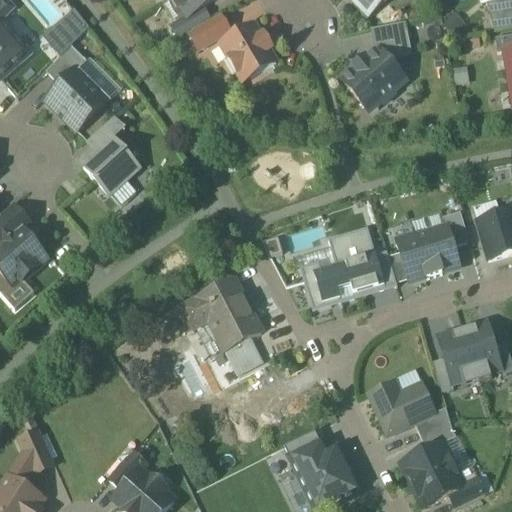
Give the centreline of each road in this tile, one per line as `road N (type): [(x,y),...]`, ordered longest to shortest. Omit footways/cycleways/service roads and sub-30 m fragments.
road 1 (residential): [(317,348),(511,287)]
road 2 (residential): [(397,511),(317,348)]
